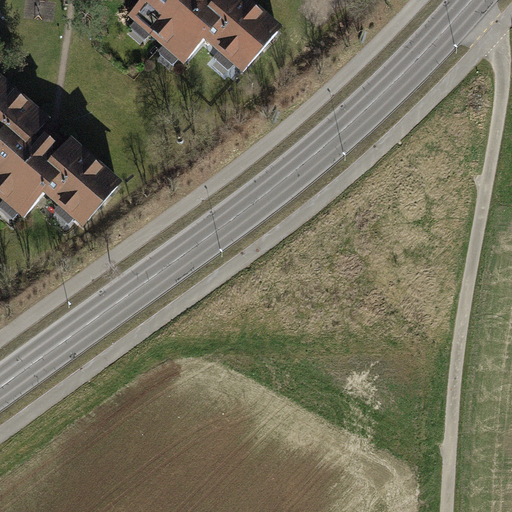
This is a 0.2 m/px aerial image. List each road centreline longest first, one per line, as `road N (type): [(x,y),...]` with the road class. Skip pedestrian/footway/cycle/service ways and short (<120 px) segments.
road 1 (secondary): [(0,385),(362,116),(473,0)]
road 2 (track): [(467,7),(502,54),(502,93),(457,364),(449,511)]
